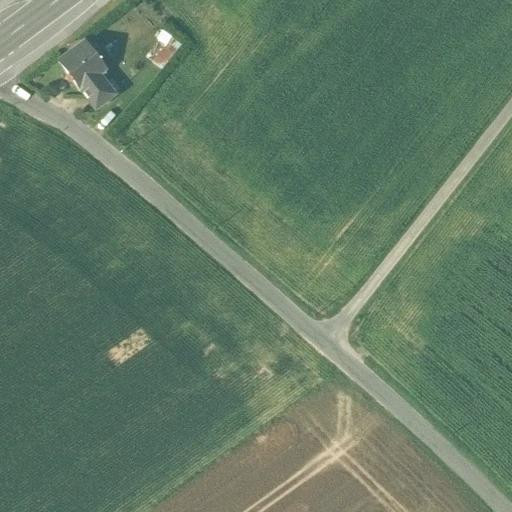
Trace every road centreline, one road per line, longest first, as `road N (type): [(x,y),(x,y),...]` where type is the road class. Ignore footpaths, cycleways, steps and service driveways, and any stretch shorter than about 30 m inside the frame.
road 1 (unclassified): [(326,340),(0,64)]
road 2 (residential): [(326,340),(511,107)]
road 3 (unclassified): [(509,511),(326,340)]
